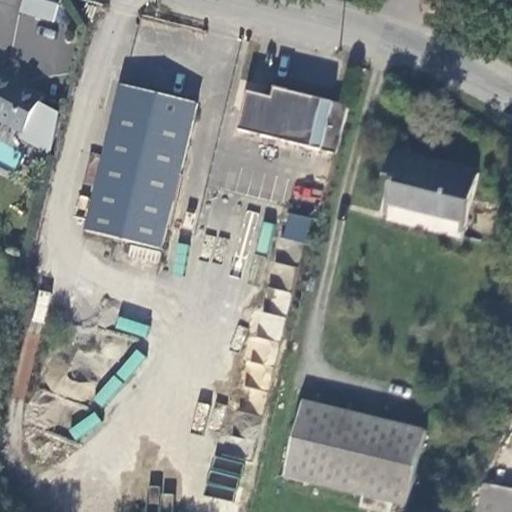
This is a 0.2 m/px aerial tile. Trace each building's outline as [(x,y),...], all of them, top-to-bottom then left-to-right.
[(62,0),(30,0),(30,3),(60,11),(62,0)] [(0,112),(28,128),(46,94),(5,71),(0,78),(0,112)] [(246,127),(341,151),(353,102),(280,81),(277,92),(270,89),(252,102),(246,127)] [(165,247),(199,99),(126,82),(92,228),(165,247)] [(392,201),(470,220),(481,171),(395,151),(390,175),(398,177),(394,192),(392,201)] [(390,175),(386,191),(394,192),(398,177),(390,175)] [(467,236),(470,220),(392,201),(389,217),(467,236)] [(304,240),(310,219),(289,213),(283,235),(304,240)] [(307,397),(288,473),(410,502),(429,427),(333,404),(307,397)] [(511,511),(511,483),(490,480),(484,511),(511,511)]
